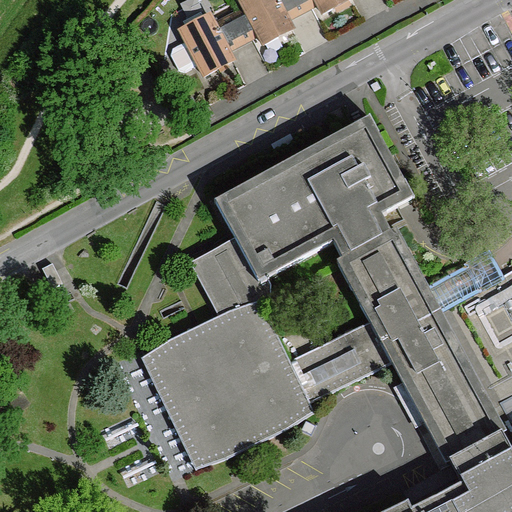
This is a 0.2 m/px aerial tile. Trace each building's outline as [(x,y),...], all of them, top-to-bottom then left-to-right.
[(210,17),(181,32),(187,43),(173,50),(172,56),(180,73),(187,75),(199,68),(206,80),(236,65),(230,54),(259,39),(265,50),(296,33),(290,23),(319,8),(325,19),(355,3),(353,0),(243,0),(241,1),(246,11),(216,27),(210,17)] [(416,511),(408,511),(407,508),(398,511),(511,511),(511,446),(452,334),(428,289),(396,231),(390,233),(382,217),(406,204),(415,200),(371,119),(362,124),(214,203),(234,241),(189,264),(219,318),(168,341),(147,355),(141,359),(194,471),(226,460),(287,431),(313,414),(309,406),(290,366),(261,306),(276,301),(269,286),(267,281),(335,245),(343,260),(338,262),(373,325),(394,364),(463,487),(416,511)] [(511,272),(505,277),(490,250),(466,265),(468,268),(428,289),(452,334),(478,319),(487,335),(511,321),(511,272)] [(373,325),(290,366),(309,406),(394,364),(373,325)] [(115,447),(147,434),(138,413),(107,426),(115,447)] [(134,484),(164,470),(154,450),(125,464),(134,484)]
